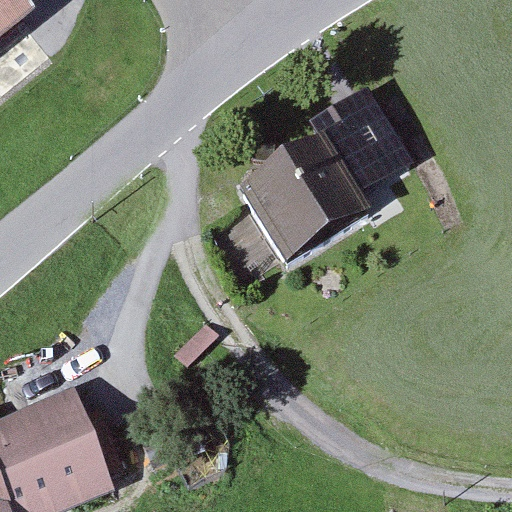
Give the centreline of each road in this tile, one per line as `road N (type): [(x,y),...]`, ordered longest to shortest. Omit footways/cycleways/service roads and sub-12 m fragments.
road 1 (track): [(175,105),(185,232),(247,363),(341,452),(449,493),(511,499)]
road 2 (tertiary): [(238,48),(0,263)]
